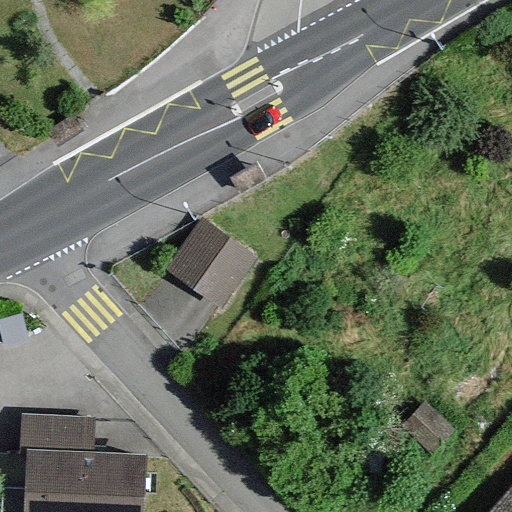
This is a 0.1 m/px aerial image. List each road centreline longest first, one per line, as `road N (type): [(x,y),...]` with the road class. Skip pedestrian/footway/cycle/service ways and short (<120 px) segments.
road 1 (residential): [(280,511),(90,312),(29,224)]
road 2 (primary): [(308,64),(29,224)]
road 3 (primary): [(420,0),(308,64)]
